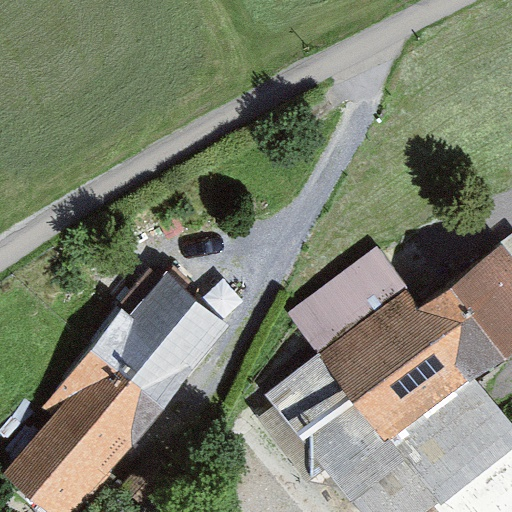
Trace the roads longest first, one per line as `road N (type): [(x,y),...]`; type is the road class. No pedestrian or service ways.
road 1 (track): [(461,0),(180,145),(0,259)]
road 2 (track): [(392,32),(367,106),(250,293)]
